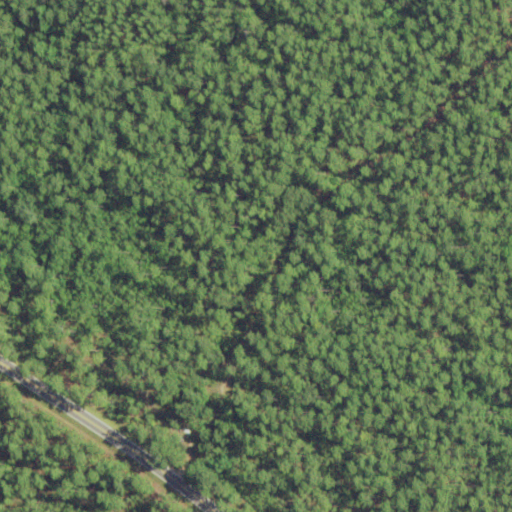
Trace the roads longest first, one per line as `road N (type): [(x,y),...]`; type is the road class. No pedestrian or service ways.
road 1 (track): [(154,463),(297,206),(415,83),(511,20)]
road 2 (tertiary): [(216,511),(0,359)]
